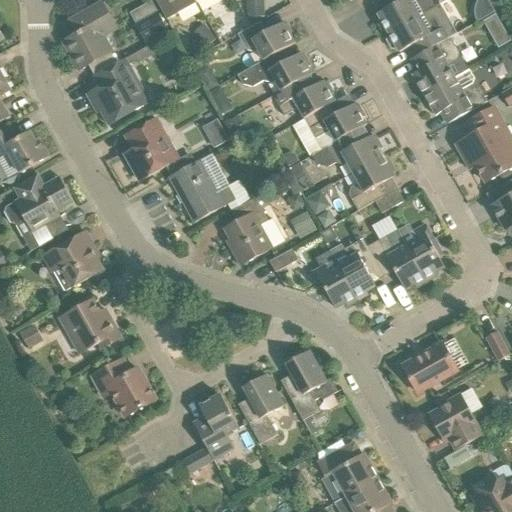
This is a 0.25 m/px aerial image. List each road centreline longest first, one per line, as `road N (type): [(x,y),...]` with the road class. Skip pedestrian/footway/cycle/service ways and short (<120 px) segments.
road 1 (residential): [(358,357),(465,295),(478,254),(386,95),(324,33),(305,0)]
road 2 (residential): [(146,261),(44,89),(44,0)]
road 3 (residential): [(440,511),(358,357)]
road 4 (residential): [(146,261),(129,303),(183,398)]
road 5 (residential): [(285,309),(176,278),(146,261)]
road 6 (residential): [(183,398),(267,359),(285,309)]
